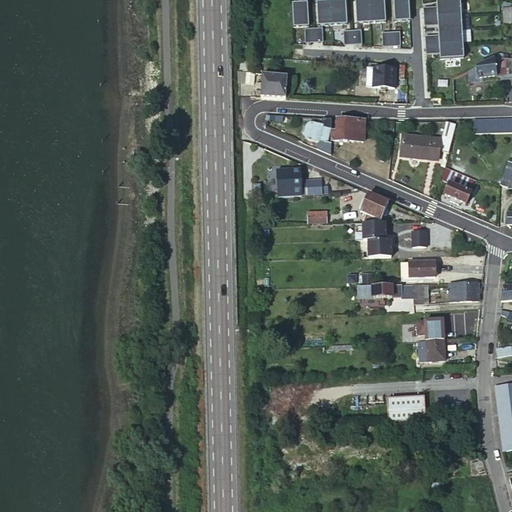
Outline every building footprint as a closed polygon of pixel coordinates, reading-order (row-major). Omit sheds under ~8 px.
[(369,0),(355,1),(356,25),(371,24),(369,0)] [(383,0),(374,0),(369,0),(371,24),(384,22),(383,0)] [(408,0),(393,0),(394,22),(410,21),(408,0)] [(458,0),(452,0),(436,3),(436,9),(437,16),(460,15),(458,0)] [(511,0),(507,0),(499,1),(502,23),(511,21),(511,0)] [(344,1),(330,2),(332,25),(345,24),(344,1)] [(330,2),(316,2),(317,25),(332,25),(330,2)] [(306,3),(292,4),(293,27),(308,26),(306,3)] [(423,9),(423,17),(437,16),(436,9),(423,9)] [(460,15),(437,16),(437,27),(438,30),(461,29),(460,15)] [(437,16),(423,17),(424,27),(437,27),(437,16)] [(461,29),(438,30),(438,37),(439,44),(462,43),(461,29)] [(313,30),(304,31),(305,45),(314,44),(313,30)] [(314,30),(313,30),(314,44),(323,43),(322,30),(314,30)] [(353,31),(352,32),(353,45),(362,45),(361,31),(353,31)] [(352,32),(343,32),(344,46),(353,45),(352,32)] [(392,33),(391,33),(392,47),(401,46),(399,32),(392,33)] [(391,33),(381,34),(383,47),(392,47),(391,33)] [(425,38),(425,45),(439,44),(438,37),(425,38)] [(462,43),(439,44),(439,55),(439,61),(463,59),(462,43)] [(426,55),(439,55),(439,44),(425,45),(426,55)] [(511,57),(510,58),(493,57),(467,70),(466,71),(467,80),(511,74),(511,57)] [(450,69),(453,77),(466,71),(467,70),(463,62),(450,69)] [(370,69),(370,86),(391,87),(392,70),(376,69),(376,65),(372,65),(372,69),(370,69)] [(260,97),(266,98),(282,99),(284,77),(261,75),(260,97)] [(330,130),(331,119),(321,119),(319,125),(311,122),(306,125),(303,132),(306,138),(318,142),(315,150),(329,156),(330,142),(326,141),(329,129),(330,130)] [(336,134),(330,133),(330,140),(362,142),(363,120),(337,120),(336,134)] [(452,123),(446,121),(441,137),(448,139),(452,123)] [(399,137),(399,158),(434,159),(435,138),(399,137)] [(506,186),(511,166),(511,164),(505,162),(497,186),(506,186)] [(473,183),(443,167),(441,175),(440,180),(448,183),(469,193),(473,183)] [(298,170),(274,172),(276,199),(300,197),(300,193),(299,181),(298,170)] [(299,181),(300,193),(327,191),(327,181),(318,181),(319,178),(312,179),(312,181),(299,181)] [(469,193),(448,183),(442,196),(463,206),(469,193)] [(365,215),(361,224),(376,223),(377,220),(379,221),(386,203),(365,193),(357,212),(365,215)] [(347,207),(342,219),(350,222),(355,211),(347,207)] [(308,212),(308,222),(326,221),(326,212),(308,212)] [(361,224),(359,224),(360,241),(367,241),(385,240),(384,223),(376,223),(361,224)] [(412,231),(412,240),(426,239),(425,231),(412,231)] [(426,239),(412,240),(412,248),(426,247),(426,239)] [(385,240),(367,241),(368,258),(390,257),(390,240),(385,240)] [(409,266),(409,280),(435,279),(434,264),(409,266)] [(409,280),(409,266),(401,266),(402,281),(410,281),(409,280)] [(511,284),(502,286),(499,302),(511,300),(511,284)] [(475,285),(448,286),(449,302),(476,301),(476,295),(476,291),(475,285)] [(428,286),(413,287),(413,304),(428,304),(428,286)] [(401,287),(363,288),(363,300),(401,299),(401,287)] [(426,335),(426,341),(442,340),(441,321),(425,321),(425,322),(426,335)] [(425,322),(418,323),(418,335),(426,335),(425,322)] [(442,340),(426,341),(427,361),(443,361),(442,340)] [(426,341),(418,341),(419,361),(427,361),(426,341)] [(494,352),(495,360),(508,357),(507,350),(494,352)] [(503,451),(511,448),(511,382),(491,386),(500,451),(503,451)] [(424,422),(423,397),(386,399),(387,424),(424,422)]
